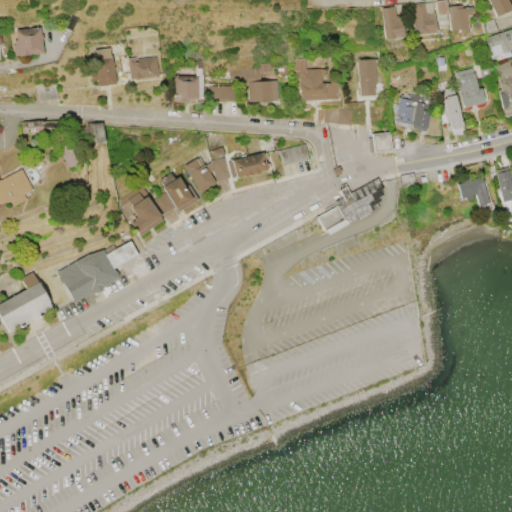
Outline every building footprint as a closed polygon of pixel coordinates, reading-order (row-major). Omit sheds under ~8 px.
[(446,14),(448,31),(457,30),(457,32),(468,31),(466,16),(469,15),(469,12),(471,12),(471,7),(459,8),(459,5),(445,7),(444,0),(434,1),(435,15),(446,14)] [(486,0),(505,0),(510,9),(494,16),(486,0)] [(423,2),(408,3),(411,30),(415,29),(416,34),(435,32),(432,11),(424,12),(423,2)] [(393,6),(379,8),(383,39),(402,36),(399,15),(394,16),(393,6)] [(63,27),(70,15),(77,19),(70,31),(63,27)] [(496,31),(483,36),(481,23),(492,19),(496,31)] [(15,39),(14,30),(38,27),(41,52),(17,56),(17,55),(12,55),(11,45),(13,45),(12,39),(15,39)] [(511,27),(482,37),(489,59),(496,57),(495,54),(511,48),(511,44),(511,41),(511,40),(511,27)] [(121,54),(112,55),(110,44),(120,43),(121,54)] [(114,83),(97,86),(96,80),(90,80),(89,73),(95,72),(93,49),(108,47),(109,55),(111,55),(114,83)] [(135,59),(153,56),(156,75),(128,79),(126,58),(135,56),(135,59)] [(442,65),(434,66),(433,57),(441,56),(442,65)] [(304,69),(319,68),(319,69),(324,69),(324,76),(319,76),(320,83),(323,82),(324,83),(328,83),(328,80),(334,80),(335,83),(336,98),(298,100),(297,78),(293,78),(293,70),(291,70),(291,59),(303,58),(304,69)] [(375,83),(371,84),(372,95),(358,96),(356,60),(376,59),(377,82),(374,82),(375,83)] [(507,60),(511,72),(510,73),(511,77),(511,78),(511,114),(503,117),(502,111),(501,112),(496,90),(499,89),(493,64),(507,60)] [(259,81),(274,80),(276,100),(246,102),(245,83),(234,83),(234,101),(207,101),(207,85),(227,85),(227,70),(231,69),(231,71),(237,70),(237,69),(256,68),(256,63),(268,63),(269,71),(258,72),(259,81)] [(477,68),(480,77),(488,75),(486,66),(477,68)] [(470,68),(453,72),(454,78),(453,78),(460,105),(461,104),(462,107),(481,102),(481,100),(483,99),(480,87),(476,88),(472,72),(471,72),(470,68)] [(173,75),(196,76),(196,99),(186,99),(186,102),(172,102),(173,75)] [(57,98),(37,101),(35,86),(55,83),(57,98)] [(409,128),(410,125),(409,125),(414,102),(412,102),(411,107),(412,107),(408,124),(393,121),(397,97),(398,97),(399,94),(407,97),(408,93),(422,96),(422,95),(431,97),(424,132),(409,128)] [(454,94),(461,126),(449,129),(447,123),(445,123),(439,99),(444,98),(444,97),(454,94)] [(322,122),(324,109),(338,108),(351,110),(349,125),(326,123),(322,122)] [(19,122),(20,133),(41,132),(41,128),(47,127),(47,129),(59,128),(58,121),(40,122),(40,120),(19,122)] [(100,122),(84,123),(87,143),(94,144),(104,142),(100,122)] [(371,134),(371,137),(367,138),(368,153),(390,150),(388,132),(371,134)] [(260,140),(261,148),(272,146),(271,137),(260,140)] [(278,151),(281,166),(308,159),(304,144),(278,151)] [(210,150),(213,159),(224,155),(221,147),(210,150)] [(226,162),(230,178),(234,177),(234,178),(266,170),(261,153),(226,162)] [(210,161),(203,165),(202,164),(197,157),(195,159),(194,158),(182,165),(199,194),(214,183),(208,173),(211,171),(214,181),(227,178),(222,157),(210,160),(210,161)] [(331,169),(333,174),(337,173),(340,171),(337,166),(334,168),(331,169)] [(505,167),(506,170),(511,195),(510,196),(510,199),(509,200),(508,211),(504,212),(502,206),(498,207),(497,203),(499,202),(497,193),(498,193),(493,173),(494,173),(494,170),(505,167)] [(0,203),(8,201),(11,206),(25,198),(22,194),(31,189),(19,168),(0,178),(0,203)] [(173,179),(176,177),(183,187),(187,184),(196,199),(193,200),(176,211),(174,208),(173,209),(172,207),(161,214),(151,199),(163,192),(160,187),(161,186),(157,179),(169,172),(173,179)] [(398,175),(412,173),(414,185),(400,188),(398,175)] [(455,183),(459,198),(462,197),(463,199),(470,198),(469,196),(473,195),(476,206),(487,203),(480,177),(469,180),(468,176),(458,178),(459,182),(455,183)] [(334,206),(332,202),(341,197),(337,190),(343,187),(344,186),(348,193),(375,178),(378,183),(381,181),(384,187),(378,190),(381,196),(377,198),(378,201),(375,203),(377,207),(327,234),(324,230),(322,231),(315,218),(314,217),(334,206)] [(117,200),(139,184),(147,195),(145,197),(159,215),(158,216),(160,220),(138,235),(136,232),(135,232),(129,222),(132,220),(131,218),(135,216),(129,207),(130,206),(127,202),(120,206),(117,200)] [(55,271),(58,278),(57,279),(60,284),(61,283),(72,302),(117,276),(112,267),(136,254),(128,240),(104,254),(102,249),(86,254),(55,271)] [(0,301),(24,288),(19,278),(31,271),(51,310),(7,333),(0,320),(0,301)]
